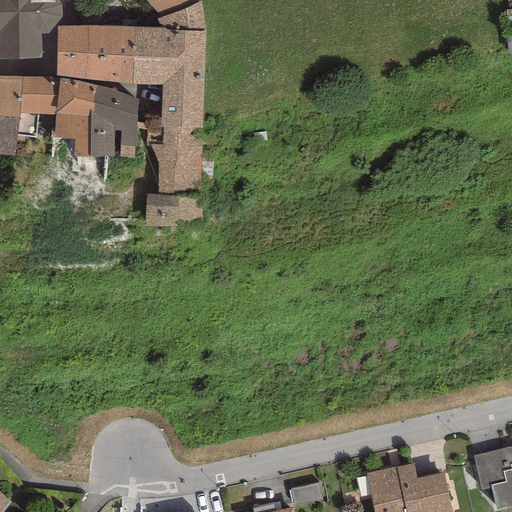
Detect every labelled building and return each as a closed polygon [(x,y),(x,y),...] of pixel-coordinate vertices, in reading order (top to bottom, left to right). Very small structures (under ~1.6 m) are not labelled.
[(0,0),(0,59),(41,58),(40,34),(48,34),(61,17),(61,5),(54,0),(0,0)] [(195,0),(144,0),(162,18),(197,2),(195,0)] [(200,1),(197,2),(162,18),(156,19),(158,29),(134,28),(132,83),(161,84),(160,127),(163,127),(201,128),(205,32),(200,1)] [(134,28),(56,27),(56,76),(132,83),(134,28)] [(17,114),(21,76),(0,76),(0,154),(13,155),(15,135),(17,114)] [(58,78),(21,76),(17,114),(15,135),(35,137),(37,114),(54,114),(58,78)] [(108,89),(58,78),(54,114),(53,138),(74,139),(73,157),(89,158),(113,156),(113,131),(120,131),(119,156),(133,157),(133,146),(135,147),(138,99),(108,89)] [(200,196),(201,128),(163,127),(162,145),(149,144),(158,164),(156,195),(200,196)] [(156,195),(146,195),(143,227),(201,225),(200,196),(156,195)] [(511,445),(472,456),(480,490),(490,488),(496,510),(503,508),(504,510),(511,507),(511,445)] [(413,463),(365,474),(373,511),(451,511),(443,473),(416,479),(413,463)] [(317,483),(290,489),(294,506),(321,500),(317,483)] [(0,511),(9,503),(0,494),(0,511)] [(252,511),(292,511),(292,508),(280,510),(278,501),(251,507),(252,511)]
